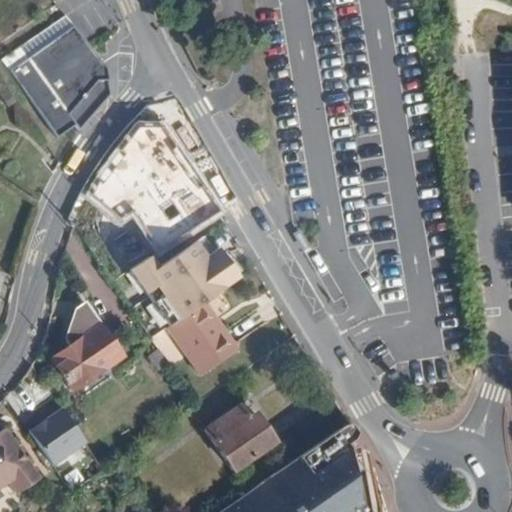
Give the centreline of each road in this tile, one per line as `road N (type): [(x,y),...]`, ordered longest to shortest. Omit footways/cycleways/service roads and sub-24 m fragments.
road 1 (tertiary): [(421,455),(395,442),(361,407),(164,72)]
road 2 (residential): [(164,72),(71,180),(39,260),(23,332),(0,371)]
road 3 (residential): [(472,61),(480,196),(496,301),(511,339)]
